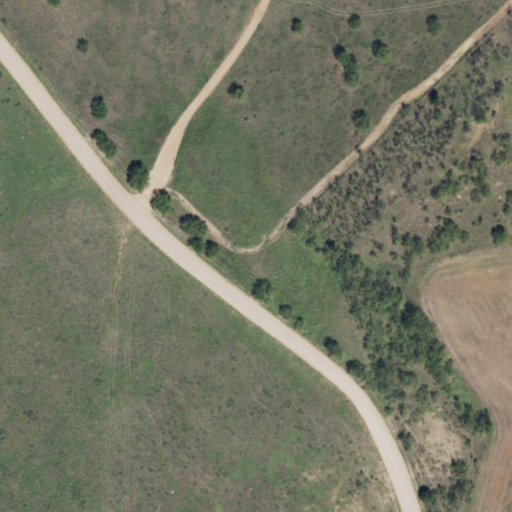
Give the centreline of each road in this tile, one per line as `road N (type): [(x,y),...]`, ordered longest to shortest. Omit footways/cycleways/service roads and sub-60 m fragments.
road 1 (residential): [(403,511),(322,367),(140,183)]
road 2 (residential): [(140,183),(206,102),(254,0)]
road 3 (residential): [(140,183),(94,168),(49,97),(0,51)]
